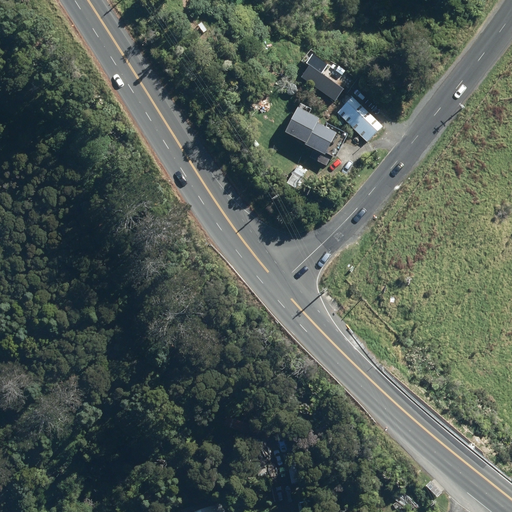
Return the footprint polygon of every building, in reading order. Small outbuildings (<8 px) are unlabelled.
[(201,24),(196,27),(203,36),(207,33),(201,24)] [(383,127),(345,90),(330,105),(368,142),(383,127)] [(326,155),(338,133),(319,123),(321,119),(300,107),(287,132),(307,143),(307,145),(326,155)] [(234,115),(229,119),(235,126),(239,122),(234,115)] [(309,169),(299,163),(287,183),(296,189),(309,169)] [(271,430),(228,417),(225,427),(268,440),(271,430)] [(430,485),(426,489),(436,498),(440,495),(430,485)] [(224,511),(221,503),(196,511),(224,511)]
